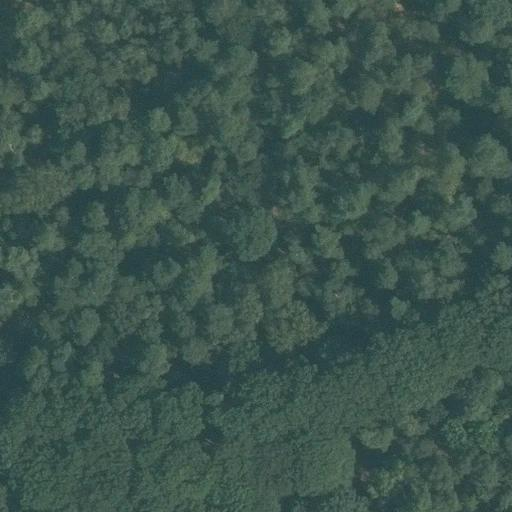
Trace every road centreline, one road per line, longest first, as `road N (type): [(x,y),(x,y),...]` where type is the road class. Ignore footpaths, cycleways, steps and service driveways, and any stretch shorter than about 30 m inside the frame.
road 1 (track): [(511,348),(223,447)]
road 2 (track): [(29,455),(223,447)]
